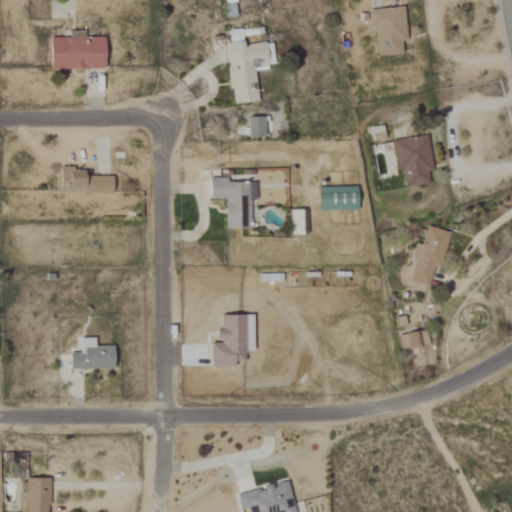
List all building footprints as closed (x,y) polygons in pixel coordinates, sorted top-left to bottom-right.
[(400,55),(399,42),(404,41),(402,8),(367,10),(368,29),(374,29),(376,56),(400,55)] [(231,104),(255,102),(252,69),(272,67),(269,42),(241,45),(239,29),(223,30),(231,104)] [(102,69),(101,38),(82,38),(82,31),(68,31),(68,38),(48,38),(48,70),(102,69)] [(262,117),(245,118),(246,138),(263,137),(262,117)] [(367,128),(367,133),(373,132),(374,140),(383,139),(381,126),(367,128)] [(430,171),(425,136),(390,141),(395,172),(400,171),(402,188),(427,184),(425,172),(430,171)] [(110,177),(83,177),(83,170),(58,170),(58,180),(65,180),(65,188),(84,188),(84,194),(110,194),(110,177)] [(223,229),(249,228),(248,201),(254,201),(253,183),(224,184),(224,178),(207,178),(208,199),(222,199),(223,229)] [(355,186),(315,187),(316,211),(355,211),(355,186)] [(408,282),(430,287),(444,232),(424,227),(419,245),(412,244),(409,258),(414,259),(408,282)] [(250,316),(220,316),(220,331),(210,331),(210,367),(231,367),(231,362),(242,362),(242,351),(250,351),(250,316)] [(398,335),(400,350),(428,346),(425,331),(398,335)] [(111,369),(111,346),(93,346),(93,338),(77,338),(77,353),(67,353),(68,369),(111,369)] [(46,511),(46,479),(21,479),(21,511),(46,511)] [(235,495),(238,511),(246,509),(246,511),(292,511),(286,483),(235,495)]
